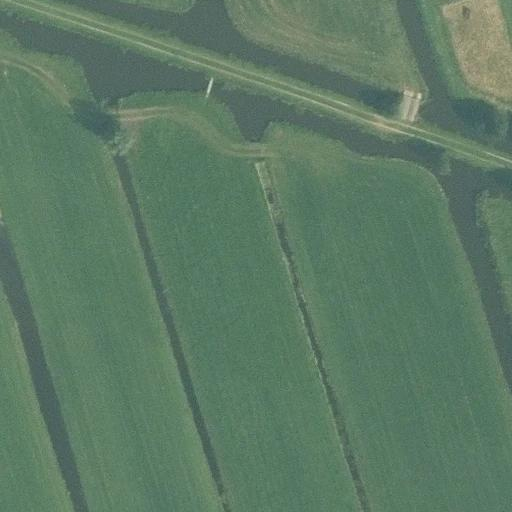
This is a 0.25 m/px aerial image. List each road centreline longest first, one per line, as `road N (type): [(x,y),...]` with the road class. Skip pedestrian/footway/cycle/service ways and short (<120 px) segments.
road 1 (track): [(511,166),(12,0)]
road 2 (track): [(280,152),(221,147),(195,122),(161,113),(78,114),(43,80),(0,59)]
